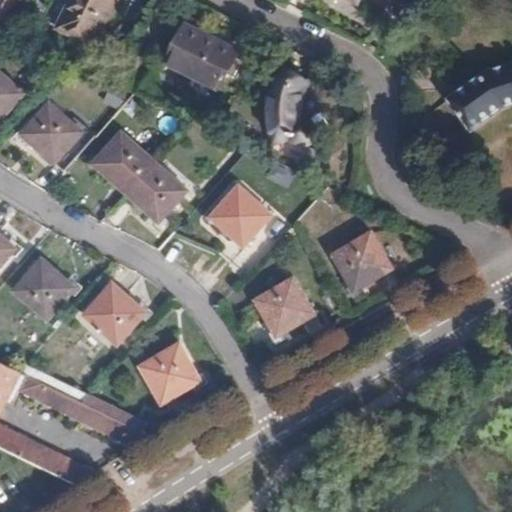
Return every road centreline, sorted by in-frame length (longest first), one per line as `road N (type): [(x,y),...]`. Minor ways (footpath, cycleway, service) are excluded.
road 1 (residential): [(235,0),(374,75),(385,179),(413,206),(511,260)]
road 2 (residential): [(277,428),(218,328),(181,286),(0,182)]
road 3 (residential): [(277,428),(511,291)]
road 4 (residential): [(151,511),(277,428)]
